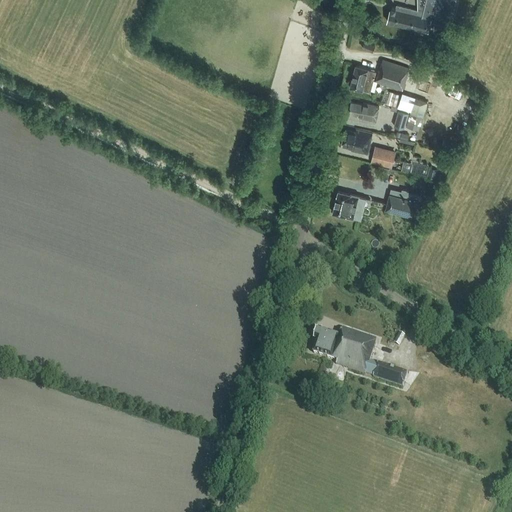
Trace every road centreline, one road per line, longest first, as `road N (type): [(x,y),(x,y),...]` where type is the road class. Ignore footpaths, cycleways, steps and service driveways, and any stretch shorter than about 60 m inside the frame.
road 1 (track): [(298,231),(0,88)]
road 2 (tertiary): [(219,511),(298,231)]
road 3 (unclassified): [(511,373),(298,231)]
road 4 (tertiary): [(298,231),(349,0)]
